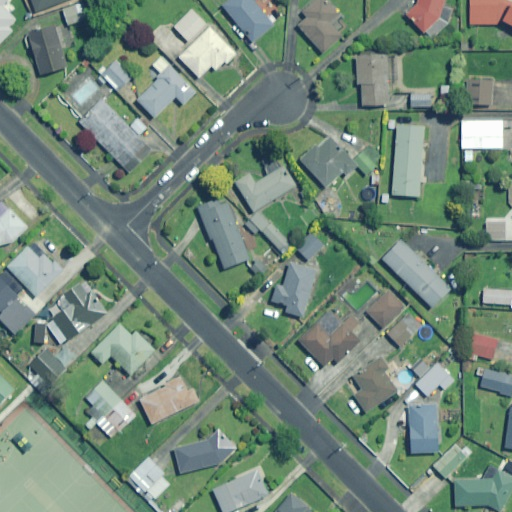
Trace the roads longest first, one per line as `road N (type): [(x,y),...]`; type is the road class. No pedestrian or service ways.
road 1 (residential): [(390,511),(118,233)]
road 2 (residential): [(118,233),(247,109),(284,94)]
road 3 (residential): [(118,233),(0,113)]
